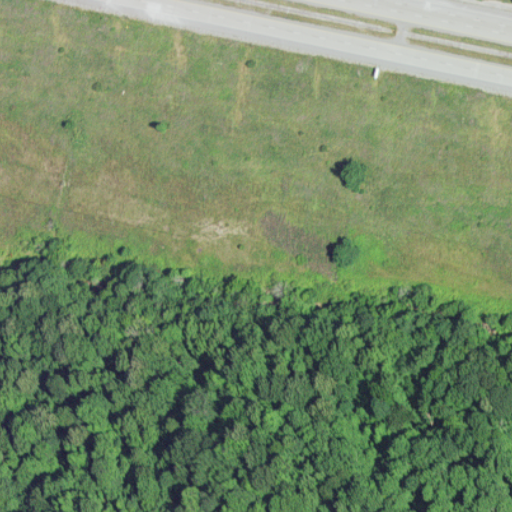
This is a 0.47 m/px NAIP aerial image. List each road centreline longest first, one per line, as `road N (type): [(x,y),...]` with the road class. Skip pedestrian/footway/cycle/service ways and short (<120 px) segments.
road 1 (motorway): [(146,0),(511,76)]
road 2 (motorway): [(511,33),(357,0)]
